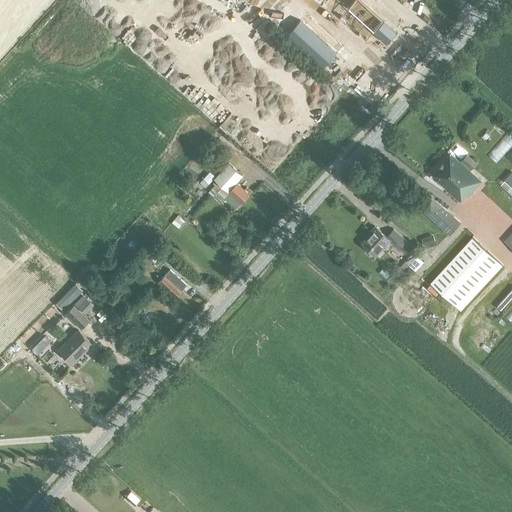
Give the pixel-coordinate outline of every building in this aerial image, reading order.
[(359,0),(354,0),(352,3),(348,0),(347,0),(344,4),(348,7),(340,16),(365,39),(373,31),(374,32),(387,43),(396,32),(384,21),(359,0)] [(322,68),(336,53),(300,19),(286,34),(322,68)] [(499,161),(511,146),(503,139),(490,153),(499,161)] [(466,152),(458,145),(453,150),(461,158),(466,152)] [(481,181),(469,171),(471,168),(472,169),(476,165),(467,157),(461,164),(450,154),(431,175),(459,201),(465,195),(467,197),(481,181)] [(242,175),(229,162),(214,179),(218,182),(228,191),(231,187),(242,175)] [(205,187),(216,176),(210,171),(200,182),(205,187)] [(511,194),(511,172),(501,185),(511,194)] [(237,182),(232,188),(231,187),(228,191),(218,182),(217,183),(215,185),(214,184),(208,191),(213,196),(218,190),(236,207),(240,202),(241,203),(249,193),(237,182)] [(434,197),(422,210),(449,235),(461,222),(434,197)] [(184,220),(178,215),(172,222),(182,230),(188,222),(185,219),(184,220)] [(377,251),(389,238),(374,224),(368,232),(369,233),(360,242),(367,248),(370,245),(377,251)] [(393,228),(387,236),(391,239),(390,240),(405,254),(413,245),(393,228)] [(511,230),(501,242),(508,248),(510,247),(511,249),(511,230)] [(436,242),(433,234),(421,238),(424,246),(436,242)] [(460,310),(502,264),(472,237),(430,284),(460,310)] [(161,243),(157,247),(165,254),(168,250),(161,243)] [(165,254),(157,247),(155,245),(151,251),(160,259),(165,254)] [(424,262),(413,252),(387,281),(392,285),(409,266),(415,271),(424,262)] [(182,291),(188,285),(170,269),(158,283),(176,299),(183,291),(182,291)] [(389,275),(382,269),(379,272),(386,279),(389,275)] [(66,294),(57,303),(61,307),(70,298),(66,294)] [(94,305),(86,298),(78,306),(85,313),(94,305)] [(496,313),(501,307),(497,305),(493,311),(496,313)] [(82,328),(90,320),(79,309),(71,317),(82,328)] [(73,362),(92,342),(79,329),(59,349),(73,362)] [(38,354),(51,341),(45,335),(32,348),(38,354)]
